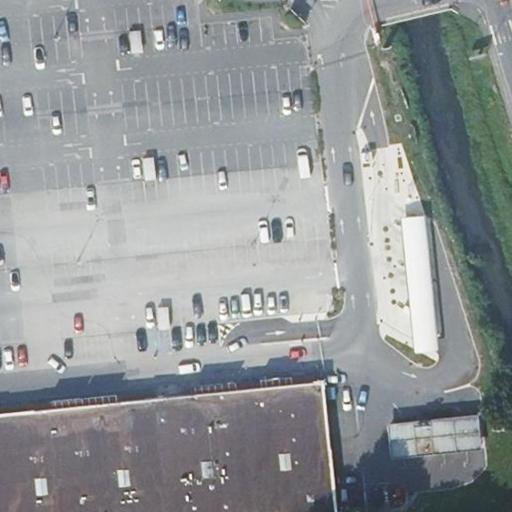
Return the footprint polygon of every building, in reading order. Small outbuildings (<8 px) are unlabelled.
[(371,152),(361,152),(362,163),(372,162),(371,152)] [(408,288),(415,356),(439,353),(432,286),(426,217),(401,220),(408,288)] [(336,511),(322,380),(247,388),(259,511),(336,511)] [(259,511),(247,388),(97,405),(108,511),(259,511)] [(0,511),(108,511),(97,405),(0,415),(0,511)] [(432,418),(386,423),(390,458),(436,454),(480,449),(477,414),(432,418)]
